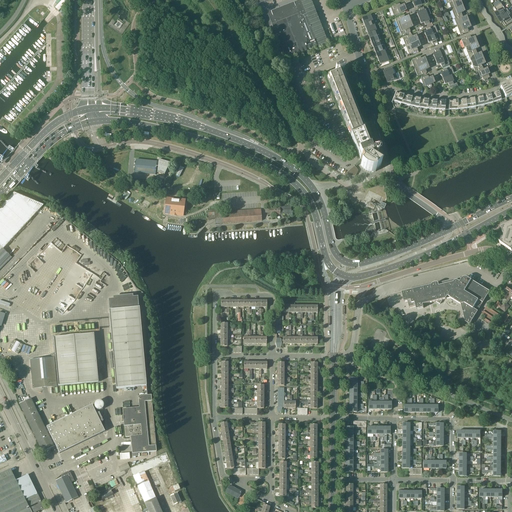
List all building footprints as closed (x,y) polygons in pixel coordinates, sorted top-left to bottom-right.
[(290,7),(290,9),(277,14),(276,11),(268,14),(286,59),(327,43),(310,0),(303,0),(294,4),(295,6),(290,7)] [(456,0),(449,3),(452,11),(462,7),(460,2),(457,3),(456,0)] [(495,7),(494,8),(497,12),(496,13),(495,14),(498,18),(509,11),(507,9),(505,10),(501,3),(501,4),(495,7)] [(393,7),(390,8),(394,16),(405,12),(403,6),(400,7),(399,4),(396,6),(395,5),(394,5),(393,6),(393,7)] [(420,13),(417,14),(419,19),(429,15),(431,15),(428,6),(419,10),(420,13)] [(462,7),(452,11),(455,19),(462,16),(461,14),(464,12),(462,7)] [(509,11),(498,18),(501,23),(502,22),(503,22),(506,26),(511,22),(511,20),(509,15),(510,14),(509,11)] [(366,17),(362,19),(364,24),(374,20),(372,15),(369,16),(368,16),(367,16),(366,17)] [(429,15),(419,19),(421,24),(424,23),(425,26),(432,23),(430,17),(431,17),(431,16),(431,15),(429,15)] [(404,16),(395,19),(398,27),(410,23),(408,17),(405,18),(404,16)] [(455,19),(454,19),(457,27),(468,23),(466,17),(463,19),(462,16),(455,19)] [(374,20),(364,24),(366,29),(375,26),(376,26),(374,20)] [(410,23),(398,27),(401,35),(410,32),(409,29),(412,28),(410,23)] [(468,23),(457,27),(460,35),(468,32),(467,29),(470,28),(468,23)] [(375,26),(366,29),(368,34),(377,31),(378,30),(378,29),(377,27),(376,26),(375,26)] [(427,32),(425,33),(427,38),(438,34),(441,32),(440,30),(437,32),(435,26),(426,29),(427,32)] [(377,31),(368,34),(370,39),(378,36),(380,36),(378,30),(377,31)] [(438,34),(427,38),(429,44),(432,42),(433,45),(441,42),(438,34)] [(405,45),(402,46),(403,47),(406,47),(406,46),(417,42),(415,37),(412,38),(411,35),(403,39),(405,45)] [(378,36),(370,39),(372,44),(380,41),(382,41),(380,36),(378,36)] [(470,37),(461,40),(464,48),(465,48),(476,44),(474,38),(471,39),(470,37)] [(380,41),(372,44),(374,50),(382,46),(384,46),(382,41),(380,41)] [(417,42),(406,46),(409,55),(413,53),(415,52),(417,52),(418,51),(417,48),(419,47),(417,42)] [(476,44),(465,48),(468,56),(476,52),(475,50),(478,49),(476,44)] [(382,46),(374,50),(376,55),(386,51),(384,45),(384,46),(382,46)] [(436,54),(433,55),(435,60),(446,56),(445,54),(443,48),(442,46),(434,50),(435,51),(436,54)] [(386,51),(376,55),(378,59),(388,55),(386,51)] [(476,52),(468,56),(472,63),(482,59),(480,54),(477,55),(476,52)] [(388,55),(378,59),(380,65),(390,61),(388,55)] [(446,56),(435,60),(437,66),(440,65),(441,67),(442,67),(443,69),(450,66),(449,64),(446,56)] [(420,57),(411,61),(414,67),(412,67),(413,69),(414,69),(414,68),(426,64),(424,59),(421,60),(420,57)] [(482,59),(472,63),(475,71),(476,71),(483,68),(482,66),(484,64),(482,59)] [(426,64),(414,68),(414,69),(418,77),(426,73),(425,70),(428,69),(426,64)] [(385,72),(383,73),(385,78),(394,75),(392,70),(393,69),(392,66),(384,69),(385,72)] [(337,73),(329,77),(352,134),(362,130),(340,75),(342,75),(343,77),(347,76),(346,73),(343,73),(343,69),(344,69),(344,68),(344,67),(343,67),(335,70),(336,72),(337,72),(337,73)] [(444,73),(441,74),(443,80),(453,76),(455,75),(452,67),(443,71),(444,73)] [(483,68),(476,71),(479,79),(482,77),(483,80),(484,80),(485,82),(488,81),(487,79),(490,78),(486,70),(484,71),(483,68)] [(394,75),(385,78),(388,83),(398,79),(395,74),(394,75)] [(422,79),(421,79),(424,87),(427,86),(428,88),(430,88),(431,88),(432,86),(431,85),(434,84),(432,78),(429,79),(428,76),(427,77),(426,75),(421,77),(422,79)] [(453,76),(443,80),(445,85),(448,84),(450,89),(459,88),(457,83),(456,84),(453,76)] [(508,84),(500,88),(501,89),(506,98),(511,95),(511,83),(510,84),(509,83),(508,84)] [(490,95),(493,103),(501,100),(498,92),(494,94),(494,95),(493,95),(490,95)] [(393,101),(392,102),(393,101),(401,104),(404,96),(403,96),(400,95),(399,95),(398,95),(396,93),(395,93),(394,98),(393,98),(392,101),(393,101)] [(482,97),(484,106),(493,103),(490,95),(486,96),(486,97),(485,97),(482,97)] [(404,96),(401,104),(410,106),(412,98),(411,98),(408,97),(407,97),(406,97),(404,96)] [(474,99),(475,108),(484,106),(482,97),(478,98),(477,99),(474,99)] [(412,98),(410,106),(418,108),(420,99),(420,100),(416,99),(415,99),(412,98)] [(420,99),(418,108),(427,109),(428,101),(424,100),(423,100),(423,101),(420,100),(420,99)] [(466,100),(467,109),(475,108),(474,99),(470,100),(469,100),(469,101),(466,100)] [(458,101),(457,101),(458,110),(467,109),(466,100),(465,100),(465,101),(461,101),(461,102),(458,101)] [(428,101),(427,109),(436,110),(437,101),(436,101),(436,102),(432,101),(432,102),(431,102),(428,101)] [(437,101),(436,110),(445,110),(445,102),(441,102),(440,102),(437,102),(437,101)] [(449,102),(449,110),(458,110),(457,101),(453,102),(452,102),(449,102)] [(352,134),(351,135),(360,159),(361,160),(363,164),(360,166),(361,167),(362,167),(362,168),(363,169),(364,169),(365,170),(366,171),(367,171),(368,172),(369,172),(370,172),(371,172),(373,172),(374,172),(377,169),(381,166),(378,164),(378,163),(373,159),(374,157),(375,158),(376,158),(377,157),(378,156),(378,155),(377,154),(377,153),(376,153),(375,153),(374,153),(374,154),(373,154),(374,154),(372,155),(362,130),(352,134)] [(9,145),(7,148),(37,168),(38,166),(9,145)] [(0,155),(0,154),(0,159),(0,160),(0,159),(0,160),(28,180),(31,176),(0,155)] [(135,173),(155,175),(157,162),(136,160),(135,173)] [(157,173),(164,175),(170,163),(159,160),(157,173)] [(357,169),(355,167),(346,175),(352,177),(353,177),(354,177),(355,177),(355,176),(356,176),(357,173),(358,172),(358,171),(358,170),(357,170),(357,169)] [(128,197),(130,194),(125,191),(123,194),(124,194),(122,197),(126,200),(128,197)] [(0,269),(12,257),(4,249),(44,205),(14,193),(0,207),(0,269)] [(166,198),(164,213),(183,216),(185,201),(166,198)] [(269,209),(265,209),(265,213),(267,213),(267,215),(269,215),(269,216),(271,216),(275,216),(275,215),(276,215),(280,215),(280,214),(284,214),(284,215),(291,215),(291,205),(288,205),(288,207),(280,207),(280,208),(269,208),(269,209)] [(215,224),(262,221),(261,209),(222,212),(221,210),(208,211),(208,220),(215,219),(215,224)] [(511,225),(502,230),(503,232),(503,233),(503,234),(504,235),(505,235),(504,240),(503,239),(503,240),(502,240),(501,242),(501,243),(500,244),(511,252),(511,225)] [(461,278),(439,284),(438,284),(437,283),(436,283),(435,284),(434,284),(433,285),(432,286),(402,293),(404,303),(407,302),(409,309),(416,307),(416,310),(424,309),(423,305),(436,302),(439,304),(442,301),(450,298),(461,304),(465,322),(470,325),(490,291),(468,278),(467,278),(466,278),(465,278),(464,278),(463,278),(462,278),(462,279),(461,279),(461,280),(461,278)] [(507,293),(503,297),(506,299),(507,300),(509,298),(506,297),(508,294),(509,295),(511,290),(511,286),(510,285),(508,289),(507,289),(507,288),(506,288),(505,289),(505,290),(505,291),(506,291),(505,292),(507,293)] [(502,306),(500,309),(505,313),(510,306),(507,304),(509,301),(511,297),(511,296),(511,290),(509,295),(508,294),(506,297),(509,298),(507,300),(502,306)] [(116,389),(146,386),(139,308),(138,307),(139,307),(138,297),(109,300),(110,310),(110,311),(109,311),(116,389)] [(493,308),(495,310),(496,309),(498,310),(500,308),(500,309),(502,306),(502,305),(500,304),(500,303),(497,301),(493,308)] [(507,325),(511,318),(511,317),(507,315),(502,322),(503,322),(502,324),(506,327),(507,325)] [(98,383),(96,352),(94,334),(53,338),(58,386),(98,383)] [(9,349),(18,354),(23,345),(14,340),(9,349)] [(54,358),(30,360),(33,389),(57,387),(54,358)] [(139,408),(123,409),(124,426),(125,437),(131,437),(132,454),(156,452),(151,395),(138,396),(139,408)] [(20,398),(18,399),(19,404),(42,452),(43,452),(54,447),(31,399),(22,403),(20,398)] [(89,439),(104,432),(100,423),(103,421),(99,413),(98,413),(96,414),(92,405),(89,407),(47,427),(59,453),(89,439)] [(233,462),(226,463),(227,469),(234,468),(233,464),(239,463),(241,463),(245,462),(245,460),(233,462)] [(127,463),(118,467),(121,472),(124,471),(130,468),(128,464),(127,463)] [(10,469),(0,473),(0,511),(36,511),(41,510),(42,511),(45,510),(37,494),(25,499),(17,483),(16,481),(10,469)] [(78,497),(71,483),(74,481),(70,473),(68,472),(61,475),(62,478),(56,481),(66,503),(78,497)] [(144,472),(133,476),(136,485),(137,485),(138,487),(143,500),(144,503),(156,498),(150,486),(144,472)] [(24,475),(17,479),(26,498),(37,492),(36,490),(28,474),(24,475)] [(178,485),(170,488),(172,493),(180,490),(178,485)] [(241,492),(229,486),(226,492),(238,498),(241,492)] [(177,493),(170,496),(174,506),(181,502),(177,493)] [(144,503),(148,511),(161,511),(156,498),(144,503)]
